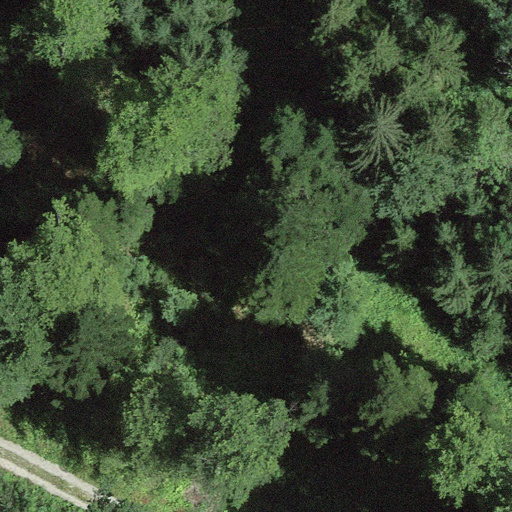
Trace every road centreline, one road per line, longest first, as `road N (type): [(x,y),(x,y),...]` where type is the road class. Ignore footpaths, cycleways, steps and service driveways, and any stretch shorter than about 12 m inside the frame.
road 1 (track): [(511,410),(477,369),(355,304),(166,121),(0,22)]
road 2 (track): [(0,448),(118,511)]
